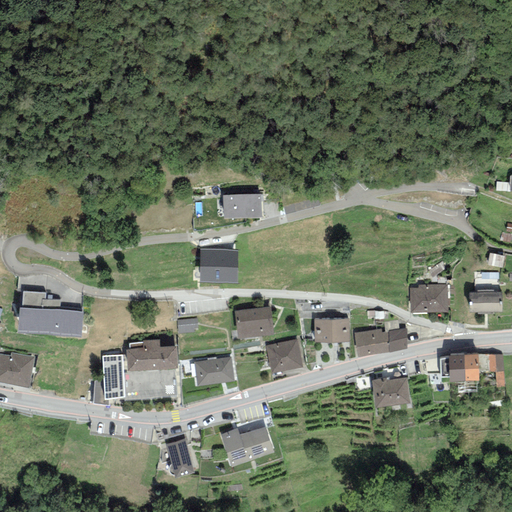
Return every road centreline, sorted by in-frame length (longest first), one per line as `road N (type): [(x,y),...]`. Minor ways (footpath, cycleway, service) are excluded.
road 1 (residential): [(477,235),(361,198),(331,214),(222,241),(82,261),(39,244),(20,254),(30,275),(63,278),(112,301),(368,307),(461,331),(471,341)]
road 2 (tertiary): [(0,394),(121,416),(175,416),(379,358),(471,341)]
